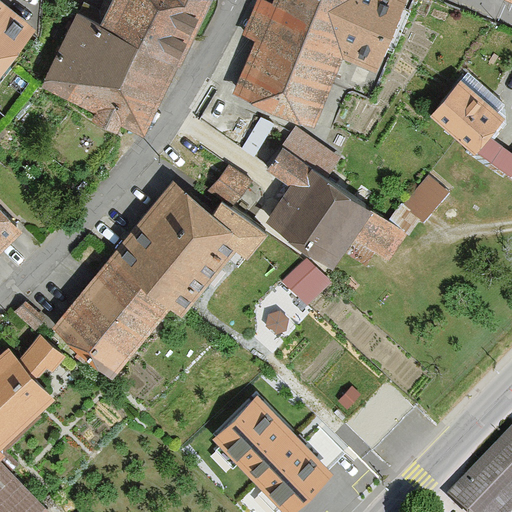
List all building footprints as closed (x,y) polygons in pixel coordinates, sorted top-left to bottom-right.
[(0,0),(0,66),(33,24),(2,0),(0,0)] [(110,0),(100,21),(180,54),(204,0),(110,0)] [(234,91),(314,123),(341,57),(373,70),(401,0),(273,0),(272,2),(266,0),(257,0),(244,32),(256,37),(234,91)] [(42,82),(145,129),(180,54),(100,21),(76,11),(42,82)] [(461,77),(431,111),(475,149),(478,146),(490,132),(505,115),(461,77)] [(272,122),(261,116),(243,147),(255,154),(272,122)] [(298,126),(284,146),(326,176),(340,156),(298,126)] [(511,151),(490,132),(478,146),(509,173),(511,170),(511,151)] [(266,217),(331,263),(343,247),(365,263),(376,248),(388,257),(406,233),(326,176),(284,146),(269,168),(291,183),(266,217)] [(210,188),(223,198),(230,204),(250,180),(230,163),(210,188)] [(429,174),(402,204),(421,221),(448,191),(429,174)] [(112,253),(171,301),(181,310),(236,243),(247,252),(264,231),(230,204),(223,198),(215,208),(175,176),(112,253)] [(0,246),(21,225),(0,203),(0,246)] [(54,325),(112,372),(171,301),(112,253),(54,325)] [(306,257),(284,280),(308,303),(330,280),(306,257)] [(31,319),(42,310),(30,295),(19,304),(31,319)] [(0,350),(0,442),(2,444),(55,393),(37,374),(48,363),(52,367),(64,355),(41,331),(18,354),(8,344),(0,350)] [(372,448),(415,405),(388,378),(345,421),(372,448)] [(257,393),(213,436),(260,483),(286,510),(288,511),(290,511),(333,470),(328,466),(299,436),(257,393)] [(313,423),(299,436),(328,466),(342,452),(313,423)] [(511,511),(511,428),(449,495),(466,511),(511,511)] [(0,511),(52,511),(53,511),(0,456),(0,455),(6,449),(2,444),(0,442),(0,511)] [(283,511),(286,510),(260,483),(239,503),(248,511),(283,511)]
